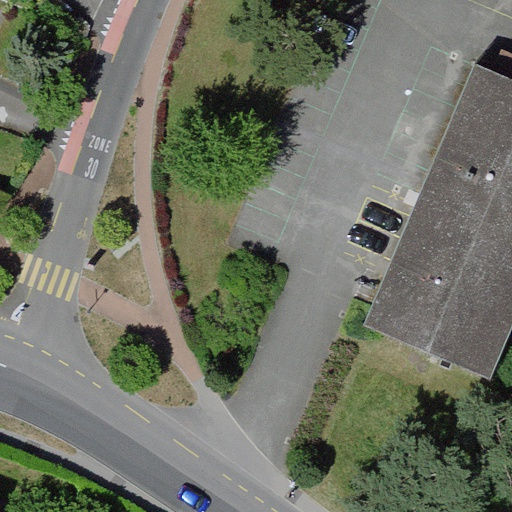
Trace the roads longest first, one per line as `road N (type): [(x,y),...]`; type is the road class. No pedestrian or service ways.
road 1 (residential): [(15,373),(154,0)]
road 2 (residential): [(241,511),(15,373)]
